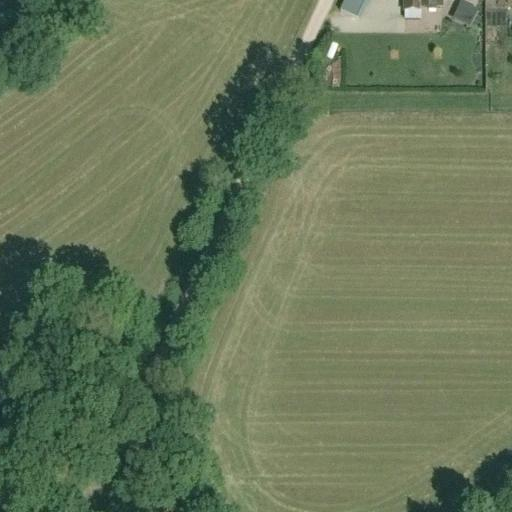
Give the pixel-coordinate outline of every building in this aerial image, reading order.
[(362,19),(369,0),(354,0),(349,14),(362,19)] [(404,0),(404,13),(406,13),(420,13),(421,13),(421,10),(421,0),(404,0)] [(472,27),(479,12),(466,6),(459,20),(472,27)] [(32,494),(50,501),(45,511),(59,511),(80,459),(51,447),(32,494)] [(0,479),(8,467),(0,461),(0,479)]
